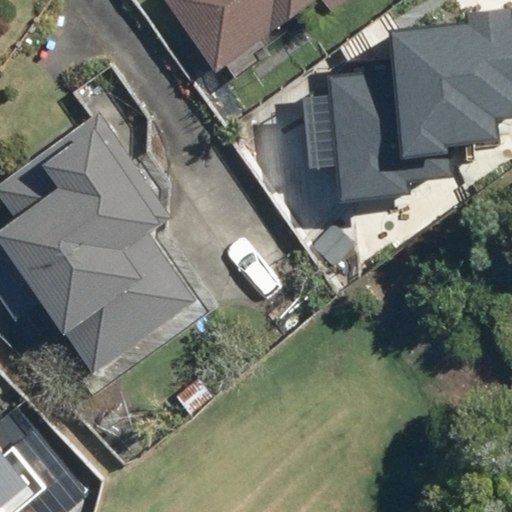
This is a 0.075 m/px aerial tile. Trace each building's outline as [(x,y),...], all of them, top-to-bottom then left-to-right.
[(179,0),(235,67),(314,0),(334,0),(344,11),(356,0),(179,0)] [(376,3),(376,45),(290,46),(291,145),(333,145),(334,168),(440,167),(440,130),(482,130),(481,103),(511,103),(511,76),(511,75),(511,0),(509,2),(376,3)] [(0,192),(16,213),(0,224),(0,273),(95,395),(227,292),(169,217),(186,204),(108,104),(0,188),(0,192)] [(415,216),(389,185),(346,220),(372,252),(415,216)] [(43,471),(0,417),(0,511),(18,511),(8,499),(43,471)]
